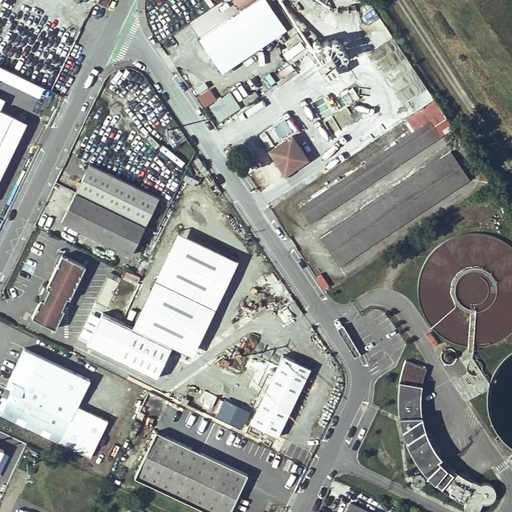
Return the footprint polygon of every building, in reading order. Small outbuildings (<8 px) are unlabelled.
[(286,30),(266,0),(257,0),(201,38),(224,72),(286,30)] [(202,16),(191,26),(196,31),(207,20),(202,16)] [(299,34),(282,51),(302,72),(314,60),(328,75),(345,60),(341,56),(351,47),(334,29),(324,38),(317,32),(306,42),(299,34)] [(406,57),(382,71),(400,103),(409,98),(415,108),(430,99),(406,57)] [(45,82),(0,61),(0,72),(40,91),(45,82)] [(278,66),(280,75),(294,71),(292,63),(278,66)] [(197,97),(205,106),(217,96),(209,86),(197,97)] [(355,87),(315,100),(326,133),(353,124),(346,103),(358,99),(355,87)] [(219,121),(241,107),(231,90),(209,104),(219,121)] [(5,98),(0,95),(0,175),(26,122),(0,109),(5,98)] [(291,129),(297,126),(293,115),(274,122),(280,136),(292,131),(291,129)] [(301,207),(311,222),(441,135),(431,120),(301,207)] [(265,143),(272,140),(267,130),(261,133),(265,143)] [(287,174),(308,159),(292,135),(270,150),(277,160),(280,158),(283,162),(280,165),(287,174)] [(169,146),(166,149),(179,163),(183,159),(169,146)] [(470,178),(452,151),(321,238),(340,266),(470,178)] [(157,198),(89,165),(83,178),(151,211),(157,198)] [(151,211),(83,178),(63,221),(131,254),(151,211)] [(178,231),(133,326),(171,345),(173,346),(193,355),(239,261),(178,231)] [(71,299),(87,266),(63,254),(47,287),(51,288),(45,300),(42,299),(33,317),(57,329),(66,310),(63,309),(69,297),(71,299)] [(127,269),(124,276),(137,281),(140,275),(127,269)] [(156,378),(171,345),(133,326),(103,313),(88,345),(156,378)] [(171,345),(156,378),(157,378),(173,346),(171,345)] [(90,379),(40,356),(23,348),(4,389),(12,393),(1,414),(90,457),(108,420),(78,406),(90,379)] [(284,353),(264,394),(254,390),(252,394),(261,398),(250,422),(277,435),(310,366),(284,353)] [(423,366),(402,359),(396,378),(395,390),(395,403),(397,418),(402,435),(411,453),(421,465),(430,475),(449,489),(464,496),(462,502),(464,505),(467,507),(471,508),(474,509),(476,507),(480,495),(485,495),(489,494),(491,492),(493,488),(493,485),(492,482),(489,478),(486,476),(483,475),(479,476),(470,473),(456,466),(440,452),(426,429),(420,413),(419,398),(420,376),(423,366)] [(223,397),(216,416),(244,425),(250,407),(223,397)] [(210,511),(229,511),(248,474),(157,431),(136,477),(210,511)] [(144,511),(114,498),(107,511),(144,511)] [(370,511),(351,503),(346,511),(370,511)]
